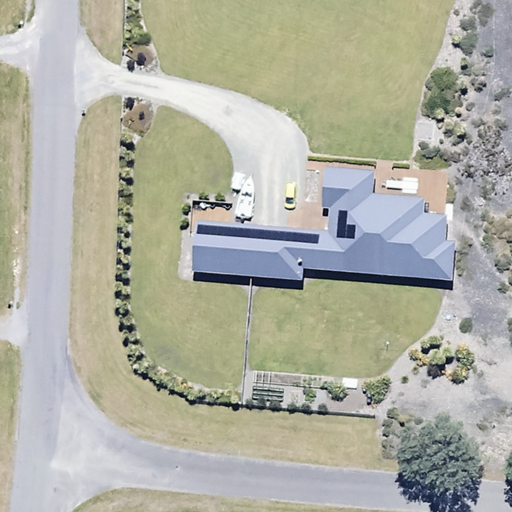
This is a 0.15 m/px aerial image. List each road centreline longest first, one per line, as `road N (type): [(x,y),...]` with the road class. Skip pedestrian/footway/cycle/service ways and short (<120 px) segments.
road 1 (residential): [(511,505),(53,456)]
road 2 (residential): [(53,456),(67,0)]
